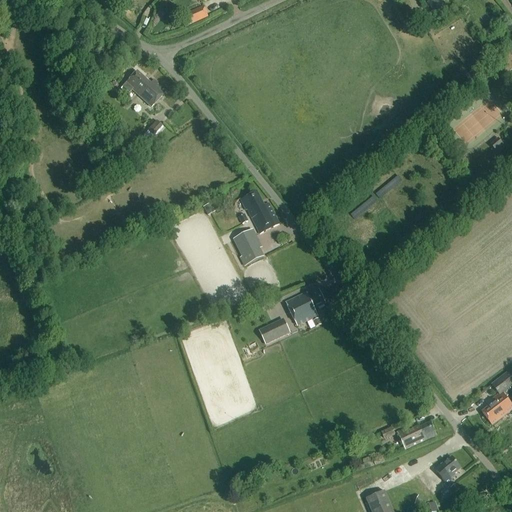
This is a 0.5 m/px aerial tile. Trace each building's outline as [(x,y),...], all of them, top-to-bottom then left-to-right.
[(435,0),(433,0),(428,4),(434,15),(442,11),(435,0)] [(184,15),(189,26),(209,18),(204,6),(184,15)] [(499,27),(496,23),(485,31),(489,37),(497,31),(496,29),(499,27)] [(496,63),(505,76),(511,70),(511,56),(509,53),(496,63)] [(129,93),(132,90),(151,107),(165,91),(153,80),(150,84),(136,72),(127,83),(123,87),(129,93)] [(144,133),(151,139),(163,127),(156,121),(144,133)] [(505,145),(500,138),(491,146),(498,151),(505,145)] [(260,234),(279,225),(269,204),(265,206),(257,192),(241,200),(246,210),(247,210),(260,234)] [(212,203),(204,208),(207,214),(216,210),(212,203)] [(245,215),(239,218),(242,225),(248,222),(245,215)] [(234,240),(243,258),(241,259),(245,267),(264,258),(251,232),(234,240)] [(286,304),(298,327),(313,320),(317,328),(323,325),(315,310),(326,304),(319,290),(308,296),(307,294),(286,304)] [(267,346),(291,334),(285,323),(261,335),(267,346)] [(492,426),(511,410),(511,406),(506,398),(508,396),(506,393),(511,389),(510,388),(511,386),(511,375),(509,372),(492,386),(499,395),(494,399),(496,402),(482,413),(492,426)] [(406,451),(437,436),(431,424),(420,429),(419,427),(413,430),(412,427),(397,434),(406,451)] [(382,433),(385,440),(395,435),(392,429),(382,433)] [(382,453),(363,460),(366,467),(375,464),(375,465),(386,461),(382,453)] [(433,467),(421,477),(434,495),(452,481),(452,480),(456,477),(455,475),(461,470),(452,458),(436,471),(433,467)] [(460,490),(455,484),(451,488),(455,494),(460,490)] [(371,511),(393,511),(386,493),(367,500),(371,511)] [(438,511),(433,495),(430,505),(422,508),(423,511),(438,511)]
